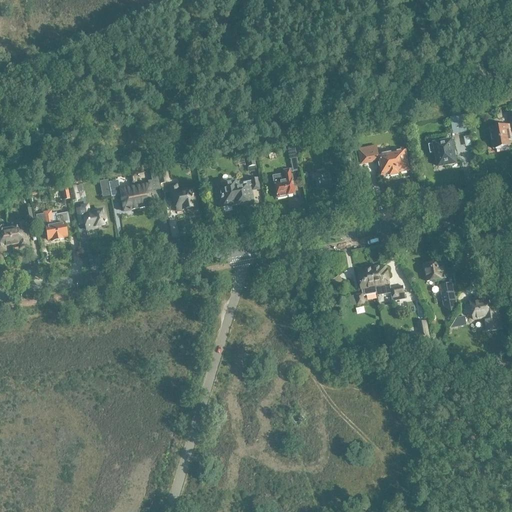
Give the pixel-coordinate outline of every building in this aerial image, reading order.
[(454,134),(468,131),(465,115),(451,118),(454,134)] [(494,149),(498,149),(499,150),(501,149),(502,148),(504,148),(505,149),(508,148),(509,147),(511,146),(510,137),(511,136),(511,117),(510,118),(511,125),(489,129),(491,140),(492,139),(494,149)] [(335,150),(333,138),(326,140),(328,151),(335,150)] [(436,153),(439,167),(456,164),(452,141),(428,145),(430,154),(436,153)] [(399,174),(399,172),(408,170),(405,151),(379,156),(377,147),(359,150),(362,164),(378,161),(379,162),(382,175),(389,174),(390,176),(399,174)] [(253,155),(245,156),(247,167),(255,165),(253,155)] [(294,195),(291,180),(289,173),(298,171),(296,159),(290,160),(292,169),(283,171),(283,175),(273,177),(276,196),(285,194),(286,196),(294,195)] [(316,181),(317,190),(331,188),(329,174),(336,173),(335,167),(320,170),(320,171),(310,173),(311,182),(316,181)] [(165,169),(157,170),(160,184),(168,182),(165,169)] [(138,209),(153,206),(150,190),(154,189),(160,188),(156,171),(150,172),(152,181),(148,181),(149,185),(134,188),(138,209)] [(257,178),(250,180),(251,181),(238,184),(238,182),(218,186),(221,204),(231,202),(232,206),(248,203),(248,201),(252,200),(250,191),(259,189),(257,178)] [(120,195),(123,212),(138,209),(134,188),(120,190),(118,181),(108,182),(111,197),(120,195)] [(76,186),(68,188),(71,201),(79,199),(77,192),(82,191),(80,185),(76,186)] [(176,211),(185,209),(187,211),(191,210),(192,208),(195,208),(191,190),(178,193),(176,185),(169,186),(172,201),(174,201),(176,211)] [(63,200),(70,199),(68,188),(61,189),(63,200)] [(26,223),(33,222),(31,208),(24,210),(26,223)] [(86,230),(93,229),(93,227),(104,225),(104,223),(106,223),(104,211),(89,214),(88,208),(82,209),(86,230)] [(43,215),(36,216),(38,228),(45,227),(47,240),(52,239),(53,241),(63,240),(62,237),(67,236),(65,224),(69,223),(67,214),(57,216),(56,214),(51,215),(51,212),(43,213),(43,215)] [(19,244),(19,248),(28,246),(23,223),(16,224),(16,228),(9,229),(12,246),(19,244)] [(0,251),(5,250),(4,247),(12,246),(9,229),(1,230),(0,227),(0,251)] [(442,261),(424,265),(427,282),(441,280),(442,286),(443,286),(445,295),(442,295),(444,307),(451,313),(457,305),(455,294),(457,293),(452,266),(446,267),(443,268),(442,261)] [(391,293),(391,289),(387,270),(386,267),(379,268),(378,267),(375,268),(374,269),(372,269),(375,287),(376,287),(377,293),(377,295),(391,293)] [(376,287),(375,287),(372,269),(371,269),(370,269),(366,269),(366,270),(358,272),(359,275),(362,294),(350,297),(352,306),(364,304),(363,297),(365,296),(377,293),(376,287)] [(403,287),(391,289),(391,293),(393,301),(406,299),(403,287)] [(488,299),(470,303),(473,320),(485,318),(488,330),(500,328),(498,315),(496,316),(495,307),(490,308),(488,299)] [(427,325),(418,326),(421,342),(429,340),(427,325)]
